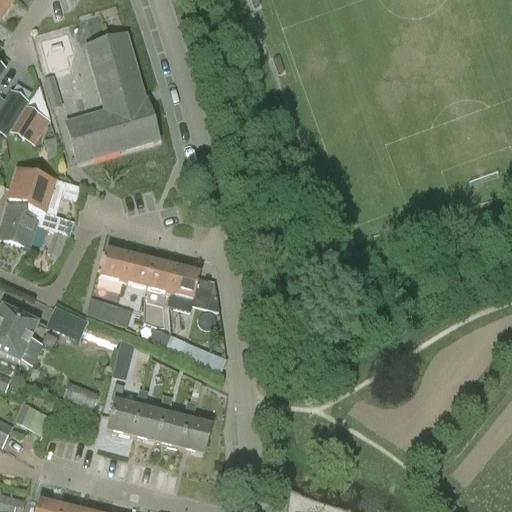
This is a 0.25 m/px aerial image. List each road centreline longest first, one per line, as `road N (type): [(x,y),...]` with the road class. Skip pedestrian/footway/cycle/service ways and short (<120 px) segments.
road 1 (residential): [(228,257),(195,109),(158,0)]
road 2 (residential): [(251,511),(247,380),(228,257)]
road 3 (residential): [(190,511),(49,476)]
road 4 (residential): [(104,226),(228,257)]
